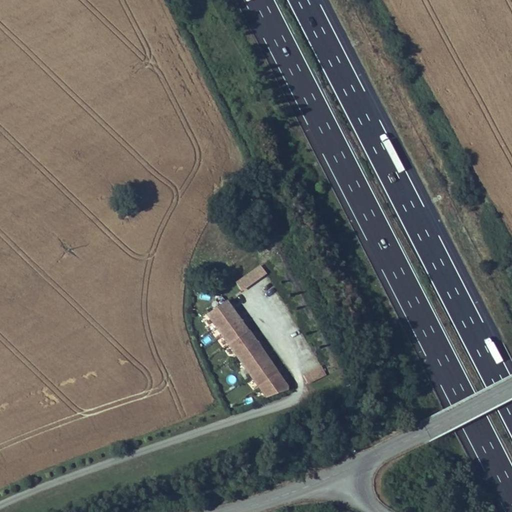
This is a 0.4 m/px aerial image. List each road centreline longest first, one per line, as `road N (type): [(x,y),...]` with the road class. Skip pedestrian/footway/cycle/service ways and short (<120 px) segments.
road 1 (motorway): [(258,0),(511,495)]
road 2 (motorway): [(511,404),(304,0)]
road 3 (tertiary): [(511,383),(336,470)]
road 4 (tertiary): [(336,470),(218,511)]
